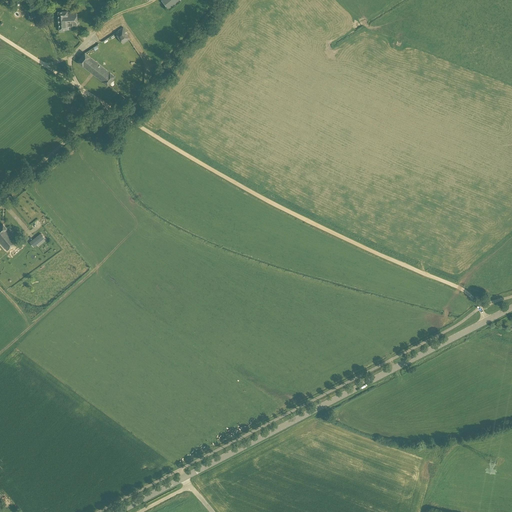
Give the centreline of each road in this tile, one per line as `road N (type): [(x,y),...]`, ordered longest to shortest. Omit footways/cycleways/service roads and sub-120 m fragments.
road 1 (track): [(485,319),(451,281),(238,183),(134,120)]
road 2 (secondary): [(184,477),(511,306)]
road 3 (track): [(134,120),(0,34)]
